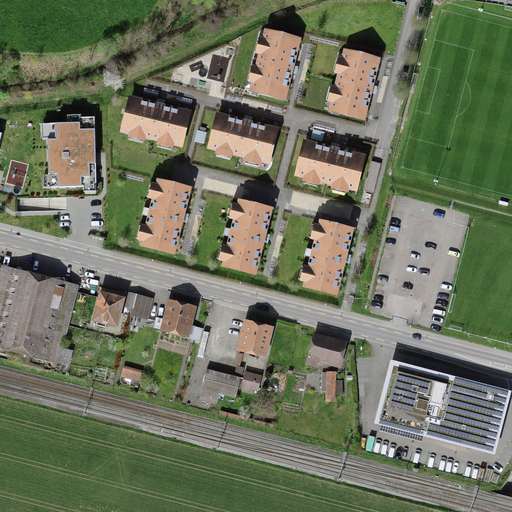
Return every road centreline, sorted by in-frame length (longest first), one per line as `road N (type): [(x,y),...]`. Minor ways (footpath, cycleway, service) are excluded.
road 1 (primary): [(0,237),(511,367)]
road 2 (track): [(127,77),(308,0)]
road 3 (track): [(162,0),(132,30),(94,47),(62,56),(0,54)]
